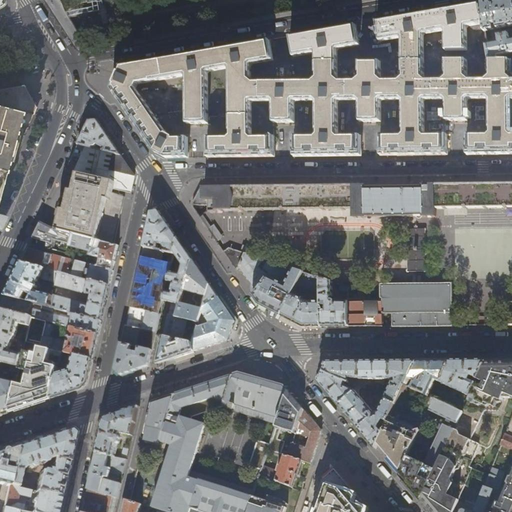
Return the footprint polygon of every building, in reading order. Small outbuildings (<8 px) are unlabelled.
[(511,0),(501,0),(497,1),(480,4),(484,23),(485,31),(511,26),(511,27),(511,0)] [(160,60),(122,67),(117,78),(112,90),(122,103),(138,127),(149,143),(155,152),(166,158),(188,158),(187,138),(173,138),(167,134),(136,89),(138,84),(184,76),(186,77),(187,124),(208,123),(208,73),(209,71),(228,68),(230,69),(230,136),(228,138),(208,137),(208,158),(274,157),(274,137),(253,137),(251,135),(251,103),(253,102),(272,101),(273,103),(273,122),(295,122),(294,103),(296,101),(314,101),(316,103),(316,134),(314,136),(294,137),(294,157),(360,156),(360,136),(339,136),(338,134),(338,103),(340,101),(357,100),(360,103),(360,122),(380,121),(380,102),(382,100),(400,100),(403,102),(403,133),(401,136),(380,136),(381,156),(447,155),(447,135),(426,135),(424,133),(424,101),(426,99),(444,99),(446,101),(446,112),(443,112),(442,113),(442,119),(446,119),(446,121),(467,120),(467,101),(469,99),(488,99),(490,100),(490,133),(489,134),(467,135),(467,155),(511,153),(511,132),(511,101),(511,99),(511,75),(511,74),(511,60),(499,60),(490,60),(489,60),(489,75),(486,79),(469,79),(466,75),(466,60),(445,61),(445,76),(442,79),(426,79),(423,76),(423,35),(425,33),(442,30),(445,32),(445,50),(466,49),(466,27),(468,25),(484,23),(480,4),(443,10),(386,20),(377,22),(380,41),(399,37),(402,39),(402,76),(399,80),(383,80),(380,77),(379,61),(359,61),(359,76),(355,81),(340,81),(337,78),(337,50),(338,48),(358,45),(356,26),(290,37),(294,56),(313,53),(316,55),(316,78),(313,81),(253,82),(250,79),(250,66),(253,63),(273,60),(269,41),(233,47),(195,54),(160,60)] [(501,43),(487,46),(489,52),(490,60),(499,60),(499,56),(511,53),(511,41),(510,42),(509,34),(500,35),(501,43)] [(486,36),(478,38),(481,54),(489,52),(487,46),(486,36)] [(0,194),(18,151),(36,107),(23,85),(0,89),(0,194)] [(121,155),(107,136),(97,120),(89,121),(83,133),(78,145),(121,155)] [(121,155),(78,145),(73,156),(66,169),(73,172),(78,174),(114,182),(113,188),(131,193),(133,184),(135,176),(126,164),(121,155)] [(112,192),(113,188),(114,182),(78,174),(77,179),(77,182),(69,181),(67,190),(71,191),(66,211),(56,208),(54,213),(48,225),(48,226),(53,229),(72,234),(96,240),(114,245),(114,244),(119,220),(125,197),(112,192)] [(221,188),(200,188),(193,203),(193,204),(208,204),(208,211),(210,212),(211,213),(214,213),(216,212),(216,211),(217,211),(222,211),(224,211),(242,210),(242,211),(245,211),(245,210),(262,210),(262,211),(265,211),(265,210),(282,210),(282,211),(284,211),(284,210),(302,210),(304,210),(322,209),(322,210),(325,210),(325,209),(342,209),(342,210),(345,210),(345,209),(353,209),(353,218),(365,218),(365,217),(423,217),(435,217),(435,208),(444,208),(447,208),(464,207),(464,208),(467,208),(467,207),(485,208),(488,208),(488,207),(506,207),(506,208),(508,208),(508,207),(511,207),(511,184),(507,185),(507,184),(504,184),(504,185),(497,185),(497,184),(495,184),(495,185),(487,185),(487,184),(484,184),(484,185),(477,185),(477,184),(474,184),(474,185),(466,185),(464,185),(456,185),(454,185),(446,185),(444,185),(436,186),(436,185),(434,185),(434,186),(423,186),(423,187),(366,188),(366,186),(355,186),(353,186),(345,187),(345,186),(343,186),(343,187),(335,187),(335,186),(333,186),(333,187),(325,187),(325,186),(323,186),(323,187),(315,187),(315,186),(313,186),(313,187),(305,187),(305,186),(302,186),(302,187),(294,187),(292,186),(292,187),(284,187),(282,187),(274,187),(272,187),(264,187),(262,187),(254,188),(254,187),(252,187),(252,188),(244,188),(244,187),(242,187),(242,188),(234,188),(234,187),(232,187),(232,188),(224,188),(224,187),(221,187),(221,188)] [(179,240),(171,228),(159,211),(152,213),(143,251),(142,257),(173,265),(176,252),(179,240)] [(53,229),(48,226),(41,223),(35,235),(30,244),(52,249),(54,244),(56,244),(57,241),(69,244),(72,234),(53,229)] [(418,226),(414,226),(414,228),(411,228),(412,272),(421,271),(421,228),(418,228),(418,226)] [(92,252),(96,240),(72,234),(69,244),(69,246),(92,252)] [(119,246),(114,245),(96,240),(92,252),(92,253),(91,256),(97,257),(96,260),(100,261),(98,266),(93,265),(92,270),(87,269),(86,275),(91,276),(90,280),(109,286),(111,280),(116,258),(119,246)] [(179,240),(176,252),(182,261),(180,268),(184,269),(182,275),(171,272),(169,281),(174,282),(171,293),(166,292),(164,300),(171,303),(163,337),(173,339),(179,341),(183,341),(187,324),(192,325),(191,330),(196,331),(196,330),(198,322),(176,317),(180,304),(181,298),(192,260),(187,252),(179,240)] [(245,254),(229,248),(223,251),(236,270),(240,267),(245,254)] [(26,254),(22,262),(60,272),(82,278),(86,264),(28,249),(26,254)] [(264,261),(245,254),(240,267),(245,275),(258,292),(270,275),(278,265),(266,261),(264,263),(266,264),(263,269),(264,269),(262,271),(258,268),(264,261)] [(171,272),(173,265),(142,257),(136,282),(130,307),(161,314),(164,300),(166,292),(169,281),(171,272)] [(203,276),(192,260),(181,298),(185,299),(187,298),(189,292),(196,294),(194,302),(197,303),(196,307),(180,304),(176,317),(198,322),(200,317),(202,309),(209,284),(203,276)] [(60,272),(22,262),(14,279),(6,295),(33,302),(39,304),(50,307),(53,298),(54,295),(51,294),(50,296),(35,292),(37,288),(38,289),(41,287),(38,281),(40,278),(44,280),(57,283),(60,272)] [(90,280),(82,278),(60,272),(57,283),(56,286),(91,295),(88,308),(53,298),(50,307),(54,308),(75,314),(101,321),(105,307),(109,286),(90,280)] [(321,279),(303,273),(298,285),(321,294),(321,279)] [(274,313),(282,316),(294,291),(282,283),(270,275),(258,292),(264,303),(269,310),(274,313)] [(332,283),(321,279),(321,294),(321,302),(322,327),(335,327),(348,327),(348,302),(338,302),(339,301),(337,299),(335,303),(335,302),(335,301),(334,301),(333,300),(332,283)] [(215,293),(209,284),(202,309),(219,298),(215,293)] [(451,285),(382,285),(382,299),(382,313),(394,313),(394,326),(412,326),(431,326),(430,312),(437,312),(437,326),(445,326),(451,326),(451,285)] [(299,289),(296,288),(294,291),(289,302),(287,305),(282,316),(304,327),(322,327),(321,302),(309,301),(309,300),(306,298),(306,300),(296,295),(299,289)] [(382,299),(348,288),(348,290),(348,302),(348,327),(356,327),(376,326),(382,326),(382,313),(382,299)] [(33,302),(6,295),(3,302),(0,307),(0,308),(31,317),(47,321),(57,324),(67,326),(71,328),(98,335),(100,328),(101,321),(75,314),(74,317),(77,318),(76,321),(31,309),(33,302)] [(225,307),(219,298),(202,309),(200,317),(204,316),(209,323),(208,326),(196,330),(196,331),(192,344),(192,345),(194,351),(212,345),(228,340),(231,333),(231,330),(235,321),(225,307)] [(161,314),(130,307),(128,317),(126,326),(157,333),(161,314)] [(31,317),(0,308),(0,364),(2,363),(11,365),(9,371),(18,373),(22,355),(10,352),(11,346),(16,335),(19,324),(25,326),(25,328),(28,329),(31,317)] [(41,348),(47,321),(31,317),(28,329),(22,355),(18,373),(18,375),(9,412),(23,408),(39,402),(51,399),(57,373),(61,356),(62,353),(41,348)] [(64,337),(67,326),(57,324),(54,334),(64,337)] [(156,335),(157,333),(126,326),(124,336),(122,344),(132,346),(140,348),(153,351),(156,335)] [(95,349),(98,335),(71,328),(66,353),(93,359),(95,349)] [(173,339),(163,337),(157,363),(174,358),(194,351),(192,345),(192,344),(183,341),(179,341),(180,343),(173,345),(172,345),(173,339)] [(131,351),(132,346),(122,344),(119,356),(116,370),(121,375),(135,371),(149,366),(153,351),(140,348),(139,352),(131,351)] [(62,352),(62,353),(61,356),(69,358),(72,357),(69,368),(62,370),(63,373),(61,374),(57,373),(51,399),(73,391),(82,388),(87,383),(93,359),(66,353),(62,352)] [(511,360),(497,360),(487,360),(478,379),(476,384),(470,396),(462,412),(457,423),(454,430),(420,500),(429,511),(454,511),(458,504),(474,468),(468,466),(478,443),(470,439),(484,410),(498,410),(505,394),(511,397),(511,360)] [(460,361),(451,361),(441,383),(470,396),(476,384),(469,380),(471,376),(478,379),(487,360),(460,361)] [(375,362),(360,362),(360,381),(360,384),(368,384),(371,380),(377,380),(377,382),(380,382),(380,380),(390,380),(390,361),(375,362)] [(385,400),(396,405),(402,392),(405,385),(406,385),(408,382),(409,379),(417,361),(403,361),(390,361),(390,380),(393,380),(395,381),(395,382),(393,382),(385,400)] [(431,361),(417,361),(409,379),(417,379),(414,385),(408,382),(406,385),(407,386),(429,396),(436,380),(441,383),(451,361),(431,361)] [(352,362),(327,362),(323,371),(360,388),(360,384),(360,381),(360,362),(352,362)] [(357,390),(359,391),(360,388),(323,371),(318,380),(330,394),(340,406),(357,390)] [(239,373),(175,394),(161,441),(162,442),(173,445),(153,508),(157,510),(164,511),(190,511),(191,508),(202,511),(247,511),(252,497),(253,496),(200,480),(189,477),(206,424),(188,419),(192,405),(213,398),(224,401),(223,406),(232,409),(231,411),(269,422),(272,416),(278,418),(287,390),(284,386),(262,380),(239,373)] [(0,415),(9,412),(18,375),(14,374),(12,382),(2,380),(0,387),(0,415)] [(430,405),(433,398),(429,396),(407,386),(404,393),(402,392),(396,405),(388,422),(385,428),(378,444),(388,455),(401,471),(408,457),(415,443),(426,419),(427,417),(429,413),(430,410),(432,407),(430,405)] [(296,433),(304,410),(298,403),(287,390),(278,418),(275,427),(282,429),(296,433)] [(367,415),(372,411),(359,396),(359,391),(357,390),(340,406),(350,417),(359,429),(371,419),(367,415)] [(161,441),(175,394),(162,399),(153,402),(151,408),(147,426),(144,441),(160,445),(161,441)] [(388,422),(396,405),(385,400),(379,412),(375,414),(372,411),(367,415),(371,419),(359,429),(367,438),(376,448),(378,444),(385,428),(380,426),(383,420),(388,422)] [(462,412),(436,400),(432,407),(430,410),(457,423),(462,412)] [(104,420),(97,453),(114,457),(117,444),(119,444),(121,433),(133,436),(140,406),(110,416),(104,420)] [(304,410),(296,433),(295,438),(299,439),(300,434),(305,436),(303,441),(307,442),(306,448),(293,444),(289,456),(301,460),(310,463),(311,463),(315,451),(321,431),(319,427),(314,422),(304,410)] [(426,419),(415,443),(419,445),(420,445),(421,444),(422,443),(426,435),(426,434),(426,433),(425,432),(424,431),(426,428),(427,428),(428,428),(428,427),(429,427),(430,424),(431,423),(430,422),(430,421),(429,421),(426,419)] [(425,465),(408,457),(401,471),(399,476),(407,485),(420,500),(454,430),(444,425),(425,465)] [(282,429),(275,427),(270,445),(268,450),(273,451),(281,454),(285,442),(278,439),(282,429)] [(41,439),(18,446),(8,485),(9,485),(18,487),(21,472),(25,469),(29,468),(32,470),(35,469),(36,466),(40,464),(43,465),(47,464),(48,462),(53,460),(51,467),(48,467),(47,471),(44,471),(40,473),(37,489),(30,488),(24,487),(23,489),(31,490),(36,492),(61,497),(67,470),(75,434),(70,429),(41,439)] [(511,438),(505,436),(499,451),(511,456),(511,438)] [(160,445),(144,441),(142,449),(158,453),(162,442),(161,441),(160,445)] [(265,458),(268,450),(270,445),(257,441),(249,465),(262,469),(263,467),(265,458)] [(5,450),(0,452),(0,486),(1,485),(9,486),(9,485),(8,485),(18,446),(5,450)] [(121,458),(114,457),(97,453),(92,472),(88,489),(107,495),(110,496),(113,497),(118,498),(122,481),(119,480),(118,483),(104,480),(104,477),(109,478),(110,471),(115,472),(114,477),(123,479),(127,459),(121,458)] [(301,460),(289,456),(288,456),(288,457),(285,456),(282,464),(280,463),(277,472),(263,467),(262,469),(259,476),(278,482),(278,481),(292,487),(296,476),(301,460)] [(370,511),(348,485),(334,469),(323,478),(310,511),(370,511)] [(502,480),(490,475),(475,511),(474,511),(484,511),(493,490),(497,491),(502,480)] [(511,511),(511,477),(501,504),(498,502),(495,509),(501,511),(511,511)] [(18,487),(9,485),(9,486),(3,508),(19,511),(57,511),(58,511),(61,497),(36,492),(32,509),(25,507),(16,504),(18,496),(29,499),(31,490),(23,489),(18,487)] [(106,501),(107,495),(88,489),(84,507),(83,511),(110,511),(112,503),(106,501)] [(286,511),(288,507),(287,507),(289,504),(287,502),(285,501),(284,501),(268,496),(266,501),(252,497),(247,511),(286,511)] [(139,511),(142,505),(125,500),(122,511),(139,511)]
